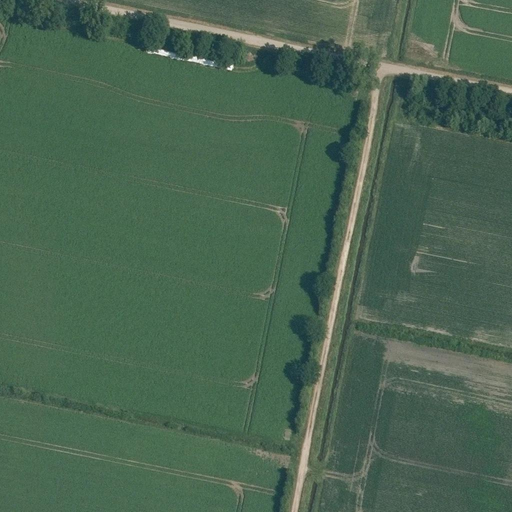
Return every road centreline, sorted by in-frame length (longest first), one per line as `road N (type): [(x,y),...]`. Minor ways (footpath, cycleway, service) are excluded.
road 1 (track): [(294,511),(382,67)]
road 2 (unclassified): [(69,0),(511,94)]
